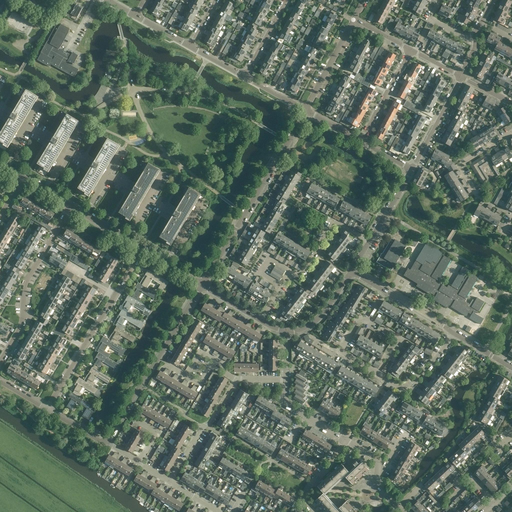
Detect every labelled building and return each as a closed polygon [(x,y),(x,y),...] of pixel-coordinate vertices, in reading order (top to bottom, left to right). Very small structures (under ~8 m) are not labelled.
[(70,14),(76,3),(75,3),(76,0),(66,0),(61,9),(62,10),(61,13),(69,18),(71,14),(70,14)] [(227,0),(224,5),(230,9),(233,11),(234,8),(232,7),(233,4),(227,0)] [(467,6),(469,6),(476,10),(477,10),(479,8),(477,7),(479,5),(470,0),(467,6)] [(152,6),(159,10),(162,5),(155,1),(152,6)] [(191,8),(198,11),(201,6),(194,3),(192,1),(191,4),(190,3),(188,6),(191,8)] [(296,6),(302,9),(305,4),(298,1),(296,6)] [(414,5),(423,10),(425,5),(416,1),(414,5)] [(271,6),(264,2),(261,7),(268,11),(271,6)] [(70,18),(69,20),(75,23),(77,18),(83,7),(82,6),(83,6),(81,5),(76,3),(70,14),(71,14),(69,18),(70,18)] [(380,9),(388,13),(391,8),(383,3),(380,9)] [(509,8),(500,3),(498,8),(499,9),(506,13),(506,12),(509,8)] [(443,15),(447,7),(443,4),(438,13),(443,15)] [(227,14),(230,9),(224,5),(221,11),(227,14)] [(423,10),(414,5),(411,10),(420,15),(423,10)] [(159,10),(152,6),(150,12),(153,13),(152,14),(155,16),(156,15),(159,10)] [(259,12),(265,16),(268,11),(261,7),(259,6),(256,11),(259,12)] [(293,11),(299,14),(302,9),(296,6),(293,11)] [(466,11),(475,16),(478,10),(477,10),(476,10),(469,6),(466,11)] [(447,7),(443,15),(448,18),(452,10),(447,7)] [(188,13),(195,16),(198,11),(191,8),(188,13)] [(377,14),(385,19),(388,13),(380,9),(377,14)] [(497,14),(505,18),(508,13),(506,12),(506,13),(499,9),(497,14)] [(331,12),(328,17),(334,20),(337,15),(335,14),(335,12),(332,10),(331,12)] [(227,14),(221,11),(218,16),(225,19),(224,19),(226,20),(227,19),(225,18),(227,14)] [(256,11),(254,16),(262,21),(265,16),(259,12),(256,11)] [(290,16),(296,20),(299,14),(293,11),(290,16)] [(466,11),(464,16),(469,19),(472,21),(475,16),(466,11)] [(186,18),(192,22),(195,16),(188,13),(186,18)] [(466,24),(469,19),(464,16),(459,13),(457,15),(460,16),(458,20),(457,22),(458,23),(462,25),(463,25),(464,23),(466,24)] [(385,19),(377,14),(374,20),(382,24),(385,19)] [(495,23),(496,22),(497,21),(502,24),(505,18),(497,14),(494,19),(491,18),(490,20),(495,23)] [(222,24),(224,19),(225,19),(218,16),(215,21),(222,24)] [(249,23),(252,25),(256,27),(257,25),(259,26),(262,21),(254,16),(251,21),(250,21),(249,23)] [(287,21),(293,25),(296,20),(290,16),(287,21)] [(325,22),(331,26),(334,20),(328,17),(325,22)] [(183,23),(189,27),(192,22),(186,18),(183,23)] [(396,18),(393,24),(396,26),(393,30),(399,33),(403,26),(400,25),(402,21),(396,18)] [(212,26),(219,29),(222,24),(215,21),(212,26)] [(284,26),(291,30),(293,25),(287,21),(284,26)] [(72,52),(72,54),(71,55),(59,48),(70,29),(57,22),(47,42),(53,46),(52,47),(46,44),(37,60),(50,67),(51,64),(74,77),(79,69),(72,66),(73,64),(73,65),(78,56),(72,52)] [(322,27),(329,31),(331,26),(325,22),(322,27)] [(189,27),(183,23),(179,29),(182,31),(183,30),(186,32),(189,27)] [(403,26),(399,33),(405,36),(410,26),(408,24),(406,28),(403,26)] [(251,27),(248,32),(248,33),(255,36),(258,31),(255,29),(256,27),(252,25),(250,27),(251,27)] [(221,31),(219,29),(212,26),(210,31),(216,35),(218,36),(221,31)] [(291,30),(284,26),(281,31),(288,35),(291,30)] [(410,26),(405,36),(410,39),(414,32),(411,31),(413,27),(410,26)] [(319,32),(326,36),(329,31),(322,27),(319,32)] [(424,35),(420,41),(423,43),(425,40),(427,41),(429,38),(432,40),(436,33),(430,29),(429,32),(426,37),(424,35)] [(210,31),(207,36),(213,40),(216,35),(210,31)] [(243,36),(252,41),(255,36),(248,33),(248,32),(246,31),(243,36)] [(287,41),(290,36),(288,35),(281,31),(279,37),(287,41)] [(414,32),(410,39),(416,43),(418,40),(420,41),(424,35),(421,34),(422,32),(419,31),(418,34),(414,32)] [(317,38),(323,41),(326,36),(319,32),(317,38)] [(491,44),(495,35),(490,32),(487,38),(485,37),(482,42),(485,44),(486,41),(491,44)] [(436,33),(432,40),(435,41),(434,45),(433,45),(430,50),(433,52),(442,36),(436,33)] [(491,44),(496,46),(499,41),(501,38),(495,35),(491,44)] [(213,46),(215,41),(216,41),(213,40),(207,36),(204,41),(207,43),(207,44),(210,46),(211,45),(213,46)] [(243,43),(249,46),(252,41),(243,36),(241,42),(243,43)] [(442,36),(433,52),(436,53),(439,48),(438,48),(440,44),(443,46),(447,39),(442,36)] [(312,42),(314,43),(320,46),(323,41),(317,38),(314,37),(312,42)] [(361,44),(368,47),(371,42),(364,38),(361,44)] [(447,39),(443,46),(447,48),(445,51),(442,56),(444,58),(453,42),(447,39)] [(275,41),(272,46),(279,49),(281,50),(285,43),(279,40),(278,42),(275,41)] [(499,52),(504,44),(499,41),(496,46),(494,49),(499,52)] [(450,53),(453,54),(454,54),(459,45),(453,42),(444,58),(447,59),(450,54),(450,53)] [(240,48),(246,52),(249,46),(243,43),(240,48)] [(359,49),(365,52),(368,47),(361,44),(359,49)] [(499,52),(498,54),(503,57),(504,55),(509,46),(504,44),(499,52)] [(465,48),(459,45),(454,54),(453,54),(453,55),(455,57),(457,53),(461,55),(465,48)] [(270,51),(276,54),(279,49),(272,46),(270,51)] [(309,53),(315,56),(318,51),(309,46),(307,49),(310,51),(309,53)] [(235,52),(237,53),(243,57),(246,52),(240,48),(238,51),(236,50),(235,52)] [(356,54),(362,57),(365,52),(359,49),(356,54)] [(267,56),(273,60),(276,54),(270,51),(267,56)] [(386,57),(393,61),(396,55),(389,52),(386,57)] [(243,57),(237,53),(234,58),(231,56),(229,59),(236,63),(238,60),(241,62),(243,57)] [(306,58),(312,61),(315,56),(309,53),(306,58)] [(353,59),(361,63),(362,61),(361,60),(362,57),(356,54),(353,59)] [(481,59),(489,64),(492,59),(490,57),(483,54),(481,59)] [(264,61),(270,65),(273,60),(267,56),(264,61)] [(384,63),(390,66),(393,61),(386,57),(384,63)] [(303,63),(310,66),(312,61),(306,58),(303,63)] [(350,64),(359,68),(361,63),(353,59),(350,64)] [(478,64),(487,69),(489,64),(481,59),(478,64)] [(261,66),(267,70),(270,65),(264,61),(261,66)] [(300,68),(307,72),(310,66),(303,63),(300,68)] [(390,66),(384,63),(381,67),(388,71),(390,66)] [(413,65),(411,70),(417,74),(420,68),(421,65),(416,63),(415,66),(413,65)] [(359,68),(350,64),(348,69),(356,73),(359,68)] [(475,69),(484,74),(487,69),(478,64),(475,69)] [(267,70),(261,66),(258,72),(262,74),(261,75),(264,76),(264,75),(265,75),(267,70)] [(388,71),(381,67),(378,72),(385,76),(388,71)] [(298,73),(304,77),(307,72),(300,68),(298,73)] [(484,74),(475,69),(472,74),(481,79),(484,74)] [(417,74),(411,70),(408,75),(414,79),(417,74)] [(376,78),(382,81),(385,76),(378,72),(376,78)] [(295,78),(301,82),(304,77),(298,73),(295,78)] [(496,82),(498,84),(503,75),(498,73),(491,86),(494,87),(496,82)] [(342,80),(348,83),(350,84),(352,81),(350,80),(351,78),(345,74),(342,80)] [(405,80),(412,84),(414,79),(408,75),(405,80)] [(446,81),(443,79),(443,78),(438,75),(437,78),(439,79),(437,84),(443,88),(445,85),(446,85),(447,83),(446,83),(446,82),(445,82),(446,81)] [(501,90),(507,78),(503,75),(498,84),(501,85),(499,89),(501,90)] [(292,84),(298,87),(301,82),(295,78),(292,84)] [(382,81),(376,78),(373,83),(379,86),(382,81)] [(507,78),(501,90),(503,92),(505,87),(507,88),(511,80),(507,78)] [(339,85),(346,88),(348,83),(342,80),(339,85)] [(412,84),(405,80),(402,85),(409,89),(412,84)] [(290,83),(289,84),(287,89),(292,92),(292,90),(296,92),(298,87),(292,84),(290,83)] [(434,89),(440,93),(443,88),(437,84),(434,89)] [(474,89),(466,84),(463,89),(472,94),(474,89)] [(346,88),(339,85),(336,90),(343,93),(346,88)] [(400,91),(406,94),(409,89),(402,85),(400,91)] [(365,92),(367,93),(374,97),(377,91),(368,87),(365,92)] [(431,95),(438,98),(440,93),(434,89),(431,95)] [(461,94),(469,98),(472,94),(463,89),(461,94)] [(3,114),(9,118),(0,133),(0,141),(4,144),(3,145),(8,148),(38,97),(26,90),(14,110),(8,107),(3,114)] [(336,90),(334,95),(343,100),(346,95),(343,93),(336,90)] [(406,94),(400,91),(397,96),(403,99),(406,94)] [(365,98),(371,102),(374,97),(367,93),(365,98)] [(458,98),(467,103),(469,98),(461,94),(458,98)] [(334,95),(331,100),(339,104),(340,105),(343,100),(334,95)] [(428,100),(435,103),(438,98),(431,95),(428,100)] [(491,99),(486,97),(482,105),(487,108),(491,99)] [(362,103),(368,107),(371,102),(365,98),(362,103)] [(467,103),(458,98),(456,103),(465,107),(467,103)] [(491,110),(492,108),(493,107),(496,102),(491,99),(487,108),(491,110)] [(328,105),(335,109),(336,109),(339,104),(331,100),(328,105)] [(426,105),(432,108),(435,103),(428,100),(426,105)] [(391,106),(398,110),(401,104),(394,101),(391,106)] [(359,108),(366,112),(368,110),(367,109),(368,107),(362,103),(359,108)] [(466,108),(465,107),(456,103),(453,107),(458,110),(462,112),(464,113),(466,108)] [(335,109),(328,105),(326,110),(332,114),(335,109)] [(432,108),(426,105),(424,107),(422,106),(421,108),(429,113),(432,108)] [(398,110),(391,106),(389,111),(395,115),(398,110)] [(499,116),(507,111),(505,106),(502,108),(496,111),(499,116)] [(192,118),(195,113),(189,109),(188,111),(182,108),(181,111),(192,118)] [(366,112),(359,108),(356,114),(363,117),(366,112)] [(467,114),(464,113),(462,112),(458,110),(457,112),(452,110),(451,112),(464,119),(467,114)] [(386,116),(392,120),(395,115),(389,111),(386,116)] [(507,111),(499,116),(502,120),(510,115),(507,111)] [(218,146),(161,112),(153,125),(210,159),(218,146)] [(466,120),(464,119),(451,112),(450,114),(454,116),(453,119),(462,123),(463,124),(466,120)] [(352,118),(354,119),(360,122),(363,117),(356,114),(355,113),(352,118)] [(49,172),(79,121),(67,114),(55,135),(48,131),(44,139),(50,142),(37,164),(45,168),(44,169),(49,172)] [(418,114),(415,119),(417,120),(424,123),(427,118),(420,115),(418,114)] [(511,120),(511,117),(510,115),(502,120),(505,125),(511,120)] [(392,120),(386,116),(383,121),(389,125),(392,120)] [(360,122),(354,119),(351,124),(357,127),(360,122)] [(415,119),(412,124),(415,125),(421,129),(424,123),(417,120),(415,119)] [(446,121),(459,128),(462,123),(453,119),(452,121),(447,119),(446,121)] [(380,126),(387,130),(389,125),(383,121),(380,126)] [(459,128),(446,121),(445,123),(450,125),(448,128),(457,132),(459,128)] [(412,130),(418,134),(421,129),(415,125),(412,130)] [(378,131),(384,135),(387,130),(380,126),(378,131)] [(497,135),(496,133),(494,130),(492,128),(492,126),(487,129),(492,137),(497,135)] [(481,130),(483,132),(488,140),(492,137),(487,129),(486,127),(481,130)] [(442,130),(455,137),(457,132),(448,128),(447,130),(443,128),(442,130)] [(409,135),(416,139),(418,134),(412,130),(409,135)] [(455,137),(442,130),(440,132),(445,134),(444,137),(452,141),(455,137)] [(384,135),(378,131),(375,137),(381,140),(384,135)] [(483,132),(478,134),(483,143),(488,140),(483,132)] [(478,134),(474,137),(479,145),(483,143),(478,134)] [(416,139),(409,135),(407,140),(413,144),(416,139)] [(452,141),(444,137),(442,139),(438,137),(437,139),(450,146),(452,141)] [(469,140),(471,142),(475,148),(479,145),(474,137),(470,140),(469,140)] [(89,155),(89,156),(84,163),(91,167),(78,188),(86,193),(85,194),(89,197),(120,146),(108,138),(95,159),(89,155)] [(404,146),(410,149),(413,144),(407,140),(404,139),(403,141),(405,143),(404,146)] [(511,157),(511,154),(505,143),(502,144),(505,148),(503,150),(508,158),(509,159),(511,157)] [(399,150),(401,151),(405,153),(404,153),(406,155),(407,154),(410,149),(404,146),(402,144),(399,150)] [(496,148),(504,161),(508,158),(503,150),(501,151),(498,147),(496,148)] [(494,155),(499,163),(504,161),(496,148),(494,149),(496,154),(494,155)] [(431,157),(435,160),(440,151),(435,149),(431,157)] [(444,154),(440,151),(435,160),(440,162),(444,154)] [(499,163),(494,155),(492,156),(489,152),(487,153),(492,161),(494,165),(495,166),(499,163)] [(481,157),(486,165),(492,161),(487,153),(481,157)] [(447,160),(449,156),(444,154),(440,162),(444,165),(447,160)] [(486,165),(481,157),(475,161),(480,169),(486,165)] [(447,160),(444,165),(443,166),(447,169),(453,163),(447,160)] [(474,172),(480,169),(475,161),(469,164),(474,172)] [(130,221),(161,170),(149,163),(136,184),(130,180),(125,188),(131,191),(119,212),(126,217),(125,218),(130,221)] [(452,171),(457,168),(453,163),(447,169),(450,172),(444,176),(447,180),(459,172),(458,171),(454,173),(452,171)] [(419,168),(417,173),(425,178),(428,173),(429,174),(430,172),(428,170),(427,172),(419,168)] [(482,168),(475,173),(478,179),(486,174),(482,168)] [(288,177),(297,182),(301,174),(296,171),(294,173),(291,172),(288,177)] [(460,175),(459,172),(447,180),(449,185),(458,179),(456,177),(460,175)] [(417,173),(414,178),(423,182),(425,178),(417,173)] [(486,174),(478,179),(480,182),(481,182),(483,185),(490,181),(486,174)] [(286,181),(294,186),(297,182),(288,177),(286,181)] [(423,182),(414,178),(412,182),(420,187),(423,182)] [(449,185),(452,189),(465,181),(463,179),(459,182),(458,179),(449,185)] [(283,186),(292,191),(294,186),(286,181),(283,186)] [(466,183),(465,181),(452,189),(455,193),(463,188),(462,186),(466,183)] [(309,199),(311,196),(311,197),(316,186),(312,183),(306,194),(307,194),(305,197),(309,199)] [(280,190),(289,195),(292,191),(283,186),(280,190)] [(316,186),(311,197),(315,199),(316,197),(321,189),(316,186)] [(172,216),(159,237),(167,241),(166,243),(167,241),(171,244),(170,245),(171,245),(174,240),(173,239),(197,198),(200,194),(201,195),(201,194),(189,187),(177,208),(170,204),(166,212),(172,216)] [(464,191),(463,188),(455,193),(457,197),(470,190),(469,188),(464,191)] [(321,200),(326,191),(321,189),(316,197),(321,200)] [(278,195),(286,200),(289,195),(280,190),(278,195)] [(467,195),(471,192),(470,190),(457,197),(460,202),(469,197),(467,195)] [(326,191),(321,200),(325,202),(330,194),(326,191)] [(330,194),(325,202),(330,205),(335,196),(330,194)] [(286,200),(278,195),(275,199),(277,201),(278,201),(284,204),(286,200)] [(21,203),(22,204),(26,206),(30,199),(25,196),(23,199),(20,197),(16,204),(19,206),(21,203)] [(335,196),(330,205),(335,208),(334,210),(336,211),(338,206),(336,205),(340,199),(335,196)] [(30,199),(26,206),(32,210),(37,203),(37,202),(36,201),(35,202),(30,199)] [(474,213),(474,214),(479,216),(483,207),(481,206),(483,202),(481,200),(478,205),(474,213)] [(275,205),(283,211),(286,206),(284,204),(278,201),(277,201),(275,205)] [(338,206),(336,211),(337,212),(339,210),(343,212),(348,203),(343,201),(340,207),(338,206)] [(32,210),(38,214),(43,207),(43,206),(40,204),(40,205),(37,203),(32,210)] [(348,203),(343,212),(348,215),(353,206),(348,203)] [(483,218),(490,205),(488,204),(486,209),(483,207),(479,216),(483,218)] [(272,210),(280,215),(283,211),(275,205),(272,210)] [(488,221),(492,212),(490,211),(492,206),(491,206),(490,205),(483,218),(488,221)] [(353,206),(348,215),(352,217),(357,209),(353,206)] [(38,214),(44,217),(48,210),(49,210),(49,209),(46,208),(43,207),(38,214)] [(357,209),(352,217),(357,220),(362,211),(357,209)] [(492,212),(488,221),(492,223),(499,210),(497,209),(495,214),(492,212)] [(48,210),(44,217),(50,221),(55,213),(52,211),(52,212),(49,210),(48,210)] [(280,215),(272,210),(269,214),(278,219),(280,215)] [(501,211),(499,210),(492,223),(497,226),(502,217),(499,216),(501,211)] [(11,217),(12,217),(11,218),(19,222),(22,217),(24,218),(25,215),(22,213),(17,211),(16,213),(15,212),(13,216),(12,215),(11,217)] [(362,211),(357,220),(362,222),(366,214),(362,211)] [(267,219),(275,224),(278,219),(269,214),(267,219)] [(366,214),(362,222),(367,225),(371,216),(366,214)] [(19,222),(11,218),(9,221),(8,222),(8,223),(17,228),(20,223),(19,222)] [(264,224),(272,229),(275,224),(267,219),(264,224)] [(5,228),(12,233),(13,233),(17,228),(8,223),(6,226),(5,227),(5,228)] [(272,229),(264,224),(261,228),(270,233),(272,229)] [(39,225),(36,230),(42,234),(43,234),(46,229),(39,225)] [(9,238),(12,233),(5,228),(3,232),(2,231),(1,233),(2,233),(9,238)] [(254,232),(262,238),(265,233),(257,228),(254,232)] [(347,236),(348,235),(348,234),(348,233),(347,232),(342,228),(338,232),(342,235),(340,237),(348,243),(351,239),(347,236)] [(68,242),(69,240),(73,233),(74,232),(71,231),(70,231),(67,229),(65,234),(62,232),(59,237),(68,242)] [(33,235),(40,239),(41,237),(43,234),(42,234),(36,230),(33,235)] [(251,237),(260,242),(262,238),(254,232),(251,237)] [(278,232),(273,241),(278,244),(283,235),(278,232)] [(0,239),(6,243),(9,238),(2,233),(0,236),(0,239)] [(69,240),(74,244),(79,236),(76,234),(76,235),(73,233),(69,240)] [(30,240),(37,244),(39,241),(38,241),(40,239),(33,235),(30,240)] [(283,235),(278,244),(282,246),(287,238),(283,235)] [(74,244),(80,247),(84,240),(85,240),(85,239),(82,237),(82,238),(79,236),(74,244)] [(248,242),(257,247),(260,242),(251,237),(248,242)] [(333,239),(344,248),(348,243),(340,237),(338,240),(334,237),(333,239)] [(287,238),(282,246),(287,249),(292,241),(287,238)] [(376,262),(390,271),(391,271),(395,265),(406,246),(405,245),(406,243),(406,242),(401,239),(401,240),(398,239),(397,241),(395,239),(395,240),(391,238),(382,254),(381,253),(381,254),(376,262)] [(346,249),(344,248),(333,239),(332,240),(335,243),(333,246),(341,252),(343,253),(346,249)] [(37,244),(30,240),(27,245),(34,249),(35,247),(37,244)] [(80,247),(86,250),(90,243),(91,243),(88,241),(87,242),(85,240),(84,240),(80,247)] [(290,254),(296,243),(292,241),(287,249),(285,251),(290,254)] [(246,246),(254,251),(257,247),(248,242),(246,246)] [(86,250),(92,254),(96,247),(97,246),(94,244),(93,245),(90,243),(86,250)] [(296,243),(290,254),(295,257),(296,255),(296,254),(301,246),(296,243)] [(450,259),(448,258),(442,254),(441,253),(440,252),(439,251),(438,250),(437,249),(436,249),(435,248),(433,248),(432,248),(425,244),(414,263),(416,265),(412,271),(408,268),(403,275),(404,276),(404,275),(418,283),(416,286),(430,294),(434,288),(433,287),(436,281),(437,280),(438,281),(450,259)] [(24,250),(31,254),(33,251),(32,251),(34,249),(27,245),(24,250)] [(326,247),(338,256),(341,252),(333,246),(332,248),(328,245),(326,247)] [(243,251),(251,256),(254,251),(246,246),(243,251)] [(300,257),(305,249),(301,246),(296,254),(296,255),(300,257)] [(96,247),(92,254),(97,257),(102,249),(99,248),(96,247)] [(338,256),(326,247),(325,249),(329,252),(327,254),(330,256),(328,258),(332,262),(334,260),(335,260),(338,256)] [(305,260),(310,252),(305,249),(300,257),(305,260)] [(31,254),(24,250),(21,255),(28,259),(28,258),(29,258),(31,254)] [(240,255),(249,260),(251,256),(243,251),(240,255)] [(54,263),(58,257),(53,254),(49,260),(54,263)] [(18,260),(25,264),(27,261),(26,261),(28,259),(21,255),(18,260)] [(249,260),(240,255),(237,260),(246,265),(249,260)] [(108,262),(115,266),(116,266),(117,264),(119,260),(112,256),(108,262)] [(59,266),(63,260),(58,257),(54,263),(59,266)] [(11,262),(9,265),(10,266),(12,266),(11,266),(17,270),(18,267),(22,269),(23,267),(25,264),(18,260),(15,265),(11,262)] [(63,260),(59,266),(64,269),(65,268),(68,263),(63,260)] [(334,267),(327,261),(325,263),(321,261),(319,262),(331,271),(334,267)] [(105,267),(112,272),(115,266),(108,262),(105,267)] [(228,266),(223,275),(222,277),(227,280),(228,278),(236,264),(233,262),(232,264),(230,268),(228,266)] [(331,271),(319,262),(318,264),(322,267),(320,270),(328,276),(331,271)] [(232,280),(237,272),(236,271),(238,267),(238,268),(239,266),(236,264),(228,278),(232,280)] [(12,270),(9,275),(15,279),(18,274),(15,272),(17,270),(11,266),(12,266),(10,266),(9,265),(8,268),(12,270)] [(112,272),(105,267),(102,273),(109,277),(109,278),(110,276),(110,275),(112,272)] [(447,287),(436,281),(433,287),(434,288),(430,294),(435,296),(433,299),(448,308),(450,305),(451,306),(451,307),(465,315),(466,316),(468,313),(470,314),(472,311),(473,311),(469,318),(480,324),(483,319),(475,314),(475,313),(477,314),(484,302),(477,298),(472,305),(460,298),(461,296),(465,298),(477,277),(471,274),(469,276),(467,274),(464,279),(463,278),(468,270),(463,267),(451,286),(457,289),(462,281),(463,281),(457,290),(448,285),(447,287)] [(313,271),(325,280),(328,276),(320,270),(318,272),(314,269),(313,271)] [(168,275),(165,280),(161,278),(154,274),(155,274),(148,270),(144,277),(146,278),(142,285),(147,288),(152,279),(153,280),(161,284),(160,285),(158,288),(160,289),(162,291),(164,288),(165,288),(168,283),(170,284),(173,278),(168,275)] [(314,278),(321,284),(325,280),(313,271),(311,272),(315,275),(314,278)] [(237,272),(232,280),(237,283),(242,275),(237,272)] [(88,276),(101,284),(103,282),(105,283),(109,277),(102,273),(98,278),(90,273),(88,276)] [(9,275),(6,280),(12,284),(14,282),(14,283),(16,280),(15,279),(9,275)] [(66,277),(64,275),(61,280),(69,285),(70,283),(69,282),(71,279),(69,278),(66,277)] [(242,275),(237,283),(241,286),(246,277),(242,275)] [(246,277),(241,286),(246,288),(244,292),(246,293),(247,291),(248,289),(249,289),(252,283),(250,282),(251,280),(246,277)] [(321,284),(314,278),(312,280),(308,277),(306,279),(318,288),(320,290),(323,285),(321,284)] [(83,278),(82,281),(88,286),(85,291),(93,296),(98,287),(83,278)] [(246,293),(251,296),(257,286),(259,283),(261,279),(260,278),(257,282),(256,282),(255,284),(252,283),(249,289),(248,289),(247,291),(246,293)] [(309,284),(305,288),(313,294),(314,292),(314,293),(318,288),(306,279),(305,281),(309,284)] [(3,285),(9,289),(12,284),(6,280),(3,285)] [(58,285),(65,289),(67,286),(67,287),(69,285),(61,280),(58,285)] [(154,299),(157,294),(147,288),(142,285),(138,282),(134,290),(136,291),(134,295),(132,297),(132,298),(139,302),(141,299),(139,297),(142,292),(143,292),(154,299)] [(262,288),(256,299),(260,302),(262,300),(261,300),(266,291),(267,291),(268,288),(270,284),(269,283),(266,288),(265,287),(264,290),(262,288)] [(0,290),(6,294),(9,289),(3,285),(0,290)] [(55,290),(63,295),(64,293),(63,292),(65,289),(58,285),(55,290)] [(356,290),(363,294),(366,289),(359,285),(356,290)] [(257,286),(251,296),(256,299),(262,288),(257,286)] [(293,289),(305,298),(308,294),(311,296),(313,294),(305,288),(304,290),(300,288),(299,290),(295,287),(293,289)] [(294,297),(302,303),(305,298),(293,289),(292,291),(296,294),(294,297)] [(52,296),(59,299),(61,296),(62,297),(63,295),(55,290),(52,296)] [(353,295),(360,299),(363,294),(356,290),(353,295)] [(93,296),(85,291),(82,297),(90,301),(93,296)] [(261,300),(262,300),(266,302),(271,294),(267,291),(266,291),(261,300)] [(124,308),(122,310),(129,314),(131,315),(133,313),(131,312),(131,311),(129,310),(132,305),(133,305),(144,312),(143,313),(148,315),(152,309),(152,310),(152,309),(147,307),(147,306),(139,302),(132,298),(132,297),(128,295),(124,303),(126,304),(124,307),(124,308)] [(350,300),(357,304),(360,299),(353,295),(350,300)] [(50,299),(49,300),(57,305),(58,303),(57,302),(59,299),(52,296),(51,296),(50,298),(50,299)] [(302,303),(294,297),(292,299),(288,296),(287,298),(300,308),(303,304),(302,303)] [(90,301),(82,297),(79,302),(86,307),(90,301)] [(287,305),(295,311),(297,313),(300,308),(287,298),(285,300),(289,303),(287,305)] [(46,305),(53,309),(55,306),(56,306),(57,305),(49,300),(46,305)] [(357,304),(350,300),(347,304),(347,305),(353,308),(354,309),(357,304)] [(205,303),(201,310),(206,313),(212,302),(211,301),(208,305),(205,303)] [(378,309),(379,309),(383,312),(388,304),(384,301),(378,309)] [(86,307),(79,302),(75,308),(83,312),(86,307)] [(212,302),(206,313),(210,315),(214,309),(212,307),(214,303),(212,302)] [(342,308),(350,313),(353,308),(347,305),(347,304),(345,303),(342,308)] [(280,306),(292,315),(295,311),(287,305),(286,307),(282,304),(280,306)] [(388,304),(383,312),(388,315),(393,306),(388,304)] [(43,310),(51,315),(52,313),(51,312),(53,309),(46,305),(43,310)] [(214,309),(210,315),(215,318),(221,307),(220,306),(217,310),(214,309)] [(282,320),(283,319),(285,321),(286,321),(288,319),(289,319),(292,315),(280,306),(279,308),(283,311),(281,313),(280,313),(278,316),(282,320)] [(393,306),(388,315),(392,318),(398,309),(393,306)] [(221,307),(215,318),(220,321),(221,320),(221,319),(224,314),(221,313),(224,308),(221,307)] [(83,312),(75,308),(72,313),(80,318),(83,312)] [(342,308),(339,313),(347,318),(349,314),(350,315),(351,314),(350,313),(342,308)] [(403,315),(401,314),(402,312),(398,309),(392,318),(397,320),(396,322),(398,323),(399,321),(403,315)] [(44,317),(42,320),(47,323),(49,320),(47,319),(49,316),(50,316),(51,315),(43,310),(42,312),(42,311),(40,315),(41,315),(40,315),(44,317)] [(119,319),(118,321),(117,322),(116,325),(117,326),(122,329),(123,329),(124,326),(123,325),(126,320),(137,326),(141,329),(144,323),(140,321),(131,315),(129,314),(122,310),(117,317),(119,319)] [(225,322),(232,311),(230,310),(228,314),(225,312),(224,314),(221,319),(221,320),(225,322)] [(232,311),(225,322),(230,325),(234,318),(232,317),(234,312),(232,311)] [(80,318),(72,313),(69,319),(76,323),(80,318)] [(347,318),(339,313),(336,318),(344,323),(345,324),(349,326),(350,324),(346,322),(347,322),(345,321),(347,318)] [(403,324),(408,316),(404,313),(403,315),(399,321),(403,324)] [(235,328),(241,317),(239,316),(237,320),(234,318),(230,325),(235,328)] [(408,316),(403,324),(408,327),(413,318),(408,316)] [(241,317),(235,328),(239,331),(243,324),(241,322),(243,318),(241,317)] [(339,327),(341,328),(344,323),(336,318),(333,323),(339,327)] [(413,318),(408,327),(413,330),(418,321),(413,318)] [(65,324),(73,329),(76,323),(69,319),(65,324)] [(190,319),(189,321),(200,328),(203,323),(196,319),(194,322),(190,319)] [(34,326),(40,329),(43,325),(46,326),(47,323),(42,320),(41,323),(37,320),(34,326)] [(200,328),(189,321),(188,323),(192,326),(190,328),(197,333),(200,328)] [(243,324),(239,331),(244,333),(251,322),(249,321),(246,325),(243,324)] [(418,321),(413,330),(417,332),(422,324),(418,321)] [(251,322),(244,333),(248,336),(253,329),(250,328),(252,323),(251,322)] [(336,332),(339,327),(333,323),(331,322),(328,327),(336,332)] [(66,333),(70,335),(71,335),(72,334),(72,333),(73,332),(72,331),(73,329),(65,324),(62,330),(55,326),(53,329),(64,336),(66,333)] [(422,324),(417,332),(422,335),(427,327),(422,324)] [(5,326),(1,333),(6,336),(10,329),(5,326)] [(40,329),(34,326),(31,331),(37,335),(40,329)] [(113,338),(112,338),(111,341),(118,345),(120,342),(118,341),(121,335),(121,336),(122,335),(133,342),(136,337),(123,329),(122,329),(117,326),(112,333),(114,334),(112,338),(113,338)] [(253,339),(260,328),(258,327),(255,331),(253,329),(248,336),(253,339)] [(325,332),(333,337),(336,332),(328,327),(325,332)] [(426,338),(431,329),(427,327),(422,335),(426,338)] [(183,331),(195,337),(197,333),(190,328),(189,331),(185,329),(183,331)] [(258,342),(262,335),(259,333),(262,329),(260,328),(253,339),(258,342)] [(63,346),(66,340),(63,338),(64,336),(53,329),(52,331),(59,335),(55,341),(63,346)] [(431,329),(426,338),(431,341),(436,332),(431,329)] [(28,336),(34,339),(37,335),(31,331),(28,336)] [(185,338),(192,342),(195,337),(183,331),(182,332),(187,335),(185,338)] [(333,337),(325,332),(322,337),(330,342),(333,337)] [(435,343),(440,335),(436,332),(431,341),(435,343)] [(205,349),(212,337),(207,335),(203,342),(206,343),(203,348),(205,349)] [(360,346),(365,337),(360,335),(359,336),(358,339),(357,341),(355,343),(360,346)] [(25,341),(32,344),(34,339),(28,336),(25,341)] [(101,345),(99,348),(101,349),(99,352),(106,357),(106,356),(108,353),(104,351),(108,346),(119,353),(122,348),(118,345),(111,341),(103,336),(99,344),(101,345)] [(212,337),(205,349),(207,350),(210,346),(212,347),(216,340),(212,337)] [(365,337),(360,346),(364,349),(370,340),(365,337)] [(178,340),(189,347),(192,342),(185,338),(183,340),(179,338),(178,340)] [(179,347),(186,351),(189,347),(178,340),(177,342),(181,344),(179,347)] [(215,354),(221,343),(216,340),(212,347),(215,349),(213,353),(215,354)] [(370,340),(364,349),(369,351),(374,343),(370,340)] [(22,346),(29,349),(32,344),(25,341),(22,346)] [(52,347),(59,351),(62,347),(63,348),(64,346),(63,346),(55,341),(52,347)] [(300,352),(305,344),(301,341),(300,342),(298,341),(293,348),(300,352)] [(221,343),(215,354),(217,355),(219,351),(222,353),(226,346),(221,343)] [(374,343),(369,351),(374,354),(379,346),(374,343)] [(303,357),(310,346),(305,344),(300,352),(299,354),(303,357)] [(419,350),(411,344),(408,348),(416,354),(418,355),(420,352),(420,353),(421,353),(422,351),(421,351),(419,349),(419,350)] [(29,349),(22,346),(19,351),(25,354),(29,349)] [(224,360),(230,349),(226,346),(222,353),(225,354),(222,359),(224,360)] [(310,346),(303,357),(308,360),(309,358),(314,349),(310,346)] [(380,358),(384,353),(382,351),(383,349),(379,346),(374,354),(380,358)] [(453,348),(464,357),(468,352),(470,354),(472,352),(466,347),(464,349),(460,346),(458,349),(454,346),(453,348)] [(48,352),(56,357),(59,351),(52,347),(48,352)] [(172,349),(184,356),(186,351),(179,347),(178,350),(174,347),(172,349)] [(419,349),(421,351),(430,356),(432,353),(425,350),(421,347),(419,349)] [(416,354),(408,348),(405,352),(412,358),(416,354)] [(454,355),(461,361),(463,362),(467,358),(464,357),(453,348),(452,350),(455,352),(454,355)] [(174,356),(181,361),(184,356),(172,349),(171,351),(176,353),(174,356)] [(231,359),(236,352),(230,349),(224,360),(226,361),(228,357),(231,359)] [(313,360),(319,352),(314,349),(309,358),(313,360)] [(22,359),(23,359),(25,354),(19,351),(16,356),(22,359)] [(45,358),(53,362),(56,357),(48,352),(45,358)] [(96,361),(93,367),(92,367),(99,372),(100,371),(102,368),(100,367),(103,362),(114,368),(114,369),(116,371),(120,365),(106,356),(106,357),(99,352),(94,360),(96,361)] [(319,352),(313,360),(318,363),(323,355),(319,352)] [(412,358),(405,352),(401,356),(409,362),(412,358)] [(447,356),(458,365),(461,361),(454,355),(452,357),(448,354),(447,356)] [(323,355),(318,363),(317,365),(321,368),(327,357),(323,355)] [(181,361),(174,356),(172,359),(168,356),(167,359),(178,365),(181,361)] [(409,362),(401,356),(398,360),(406,366),(409,362)] [(460,366),(458,365),(447,356),(445,358),(449,361),(447,363),(457,371),(460,366)] [(327,357),(321,368),(326,371),(328,369),(327,368),(332,360),(327,357)] [(42,363),(50,368),(53,362),(45,358),(42,363)] [(337,363),(332,360),(327,368),(328,369),(332,371),(330,374),(333,375),(336,371),(336,370),(340,363),(338,361),(337,363)] [(398,360),(395,364),(403,370),(406,366),(398,360)] [(38,369),(46,373),(50,368),(42,363),(38,369)] [(341,377),(346,369),(341,366),(343,364),(340,363),(336,370),(336,371),(338,372),(337,374),(341,377)] [(388,370),(389,371),(394,375),(397,377),(403,370),(395,364),(393,363),(388,370)] [(457,371),(447,363),(445,365),(441,363),(440,364),(451,373),(453,375),(457,371)] [(13,375),(17,367),(11,364),(7,371),(13,375)] [(440,372),(441,372),(446,377),(448,378),(451,373),(440,364),(439,366),(442,369),(440,372)] [(19,379),(23,371),(17,367),(13,375),(16,377),(16,378),(18,379),(19,379)] [(88,379),(87,381),(86,382),(93,386),(95,383),(93,382),(96,376),(108,383),(111,378),(100,371),(99,372),(92,367),(93,367),(92,367),(88,374),(90,375),(88,379)] [(161,380),(167,369),(166,368),(163,372),(160,371),(156,378),(161,380)] [(167,369),(161,380),(165,383),(170,376),(167,375),(170,371),(167,369)] [(346,369),(341,377),(346,380),(351,371),(346,369)] [(306,379),(303,377),(305,373),(301,370),(298,374),(297,374),(295,378),(297,379),(306,384),(308,380),(306,379)] [(23,371),(19,379),(25,382),(29,375),(23,371)] [(351,371),(346,380),(350,383),(355,374),(351,371)] [(430,373),(442,382),(445,378),(446,377),(441,372),(439,374),(437,372),(435,375),(432,372),(430,373)] [(431,381),(438,387),(442,382),(430,373),(429,375),(432,378),(431,381)] [(170,386),(177,375),(175,374),(172,378),(170,376),(165,383),(170,386)] [(355,385),(360,377),(355,374),(350,383),(355,385)] [(29,375),(25,382),(31,386),(35,378),(29,375)] [(175,389),(179,382),(176,380),(179,376),(177,375),(170,386),(175,389)] [(497,380),(505,385),(508,380),(500,375),(497,380)] [(218,381),(225,385),(228,380),(221,376),(218,381)] [(73,392),(73,393),(80,397),(82,393),(80,392),(83,387),(95,394),(94,395),(98,398),(102,391),(98,389),(93,386),(86,382),(79,377),(74,385),(76,386),(73,392)] [(360,377),(355,385),(359,388),(364,380),(360,377)] [(35,378),(31,386),(37,389),(41,382),(35,378)] [(179,392),(186,380),(184,379),(182,384),(179,382),(175,389),(179,392)] [(297,384),(307,390),(309,387),(308,386),(308,385),(306,384),(297,379),(295,383),(297,384)] [(184,394),(188,387),(186,386),(188,382),(186,380),(179,392),(184,394)] [(364,380),(359,388),(364,391),(369,382),(364,380)] [(440,388),(438,387),(431,381),(429,383),(425,380),(424,382),(435,391),(437,392),(440,388)] [(494,385),(504,391),(507,386),(505,385),(497,380),(494,385)] [(215,386),(222,390),(225,385),(218,381),(215,386)] [(368,393),(373,385),(369,382),(364,391),(368,393)] [(424,389),(432,395),(435,391),(424,382),(422,384),(426,387),(424,389)] [(305,395),(308,391),(307,390),(297,384),(294,388),(297,389),(305,395)] [(188,397),(195,386),(193,385),(191,389),(188,387),(184,394),(188,397)] [(373,396),(378,388),(373,385),(368,393),(373,396)] [(492,389),(499,394),(502,395),(504,391),(494,385),(492,389)] [(194,400),(198,393),(195,391),(197,387),(195,386),(188,397),(194,400)] [(222,390),(215,386),(212,391),(219,395),(222,390)] [(417,390),(428,399),(432,395),(424,389),(422,391),(418,388),(417,390)] [(296,394),(305,400),(307,396),(305,395),(297,389),(294,393),(296,394)] [(381,391),(393,400),(396,396),(388,390),(387,392),(383,389),(381,391)] [(499,394),(492,389),(489,394),(491,395),(497,399),(497,398),(499,394)] [(240,390),(238,393),(238,394),(246,399),(248,394),(240,390)] [(428,399),(417,390),(416,392),(419,395),(417,397),(425,403),(428,399)] [(219,395),(212,391),(208,397),(210,398),(210,397),(215,401),(216,400),(219,395)] [(382,398),(390,404),(393,400),(381,391),(380,393),(384,396),(382,398)] [(87,408),(82,416),(86,418),(90,410),(89,409),(92,404),(80,397),(73,393),(73,392),(72,392),(68,400),(70,401),(67,406),(74,411),(75,407),(74,406),(76,402),(87,408)] [(236,392),(235,394),(237,395),(235,398),(243,403),(246,399),(238,394),(238,393),(236,392)] [(305,405),(306,402),(307,401),(305,400),(296,394),(294,398),(305,405)] [(488,400),(496,404),(499,400),(497,398),(497,399),(491,395),(488,400)] [(254,404),(257,406),(258,407),(263,398),(259,396),(254,404)] [(207,403),(214,407),(217,401),(216,400),(215,401),(210,397),(210,398),(207,403)] [(235,398),(233,402),(232,403),(240,408),(243,403),(235,398)] [(267,401),(263,398),(258,407),(257,406),(256,408),(258,409),(260,407),(263,409),(267,401)] [(375,399),(386,409),(390,404),(382,398),(380,400),(376,398),(375,399)] [(318,408),(323,411),(327,403),(329,404),(330,402),(328,401),(328,399),(327,399),(325,402),(323,400),(318,408)] [(386,409),(375,399),(373,401),(377,404),(375,407),(378,409),(376,412),(382,416),(384,413),(383,413),(386,409)] [(485,404),(493,409),(496,404),(488,400),(485,404)] [(231,401),(230,403),(232,404),(230,407),(238,412),(240,408),(232,403),(233,402),(231,401)] [(263,409),(266,411),(267,412),(272,404),(267,401),(263,409)] [(404,413),(409,405),(404,402),(402,406),(400,404),(396,411),(398,412),(399,410),(404,413)] [(204,408),(211,412),(214,407),(207,403),(204,408)] [(332,406),(329,404),(327,403),(323,411),(327,414),(332,406)] [(142,418),(148,407),(143,404),(139,411),(142,413),(140,417),(142,418)] [(267,412),(266,411),(265,413),(267,415),(268,413),(271,415),(272,415),(275,410),(277,407),(272,404),(267,412)] [(493,409),(485,404),(483,409),(490,414),(493,409)] [(409,405),(404,413),(408,416),(413,407),(409,405)] [(236,415),(238,412),(230,407),(228,406),(225,410),(233,415),(232,416),(234,418),(235,415),(236,415)] [(332,406),(327,414),(331,416),(336,408),(337,409),(338,407),(336,406),(335,408),(332,406)] [(149,417),(153,410),(148,407),(142,418),(144,419),(146,415),(149,417)] [(413,407),(408,416),(413,418),(418,410),(413,407)] [(211,412),(204,408),(201,413),(208,417),(211,412)] [(341,411),(337,409),(336,408),(331,416),(336,419),(341,411)] [(483,409),(480,414),(490,420),(493,415),(490,414),(483,409)] [(153,410),(149,417),(152,418),(149,422),(151,423),(158,412),(153,410)] [(222,415),(230,420),(232,416),(233,415),(225,410),(222,415)] [(272,415),(271,415),(269,418),(273,420),(274,420),(279,412),(275,410),(272,415)] [(419,424),(423,418),(420,417),(423,413),(418,410),(413,418),(417,421),(417,423),(419,424)] [(158,412),(151,423),(153,425),(156,420),(158,422),(162,415),(158,412)] [(274,420),(273,420),(272,422),(274,423),(275,421),(278,423),(283,415),(279,412),(274,420)] [(487,424),(489,420),(490,420),(480,414),(477,419),(485,423),(487,424)] [(162,415),(158,422),(161,424),(158,428),(160,429),(167,418),(162,415)] [(220,419),(228,424),(227,425),(229,426),(230,424),(228,423),(230,420),(222,415),(220,419)] [(278,423),(282,425),(283,426),(287,418),(288,418),(283,415),(278,423)] [(423,418),(419,424),(421,425),(422,424),(427,427),(432,418),(427,416),(425,419),(423,418)] [(168,428),(172,421),(167,418),(160,429),(162,430),(165,426),(168,428)] [(282,425),(281,427),(283,428),(284,426),(287,428),(292,420),(287,418),(283,426),(282,425)] [(432,418),(427,427),(431,429),(436,421),(432,418)] [(225,429),(227,425),(228,424),(220,419),(217,424),(225,429)] [(436,421),(431,429),(436,432),(441,424),(436,421)] [(361,428),(362,428),(359,433),(364,436),(369,428),(370,428),(371,427),(369,425),(365,422),(361,428)] [(181,430),(188,434),(192,429),(185,424),(181,430)] [(440,435),(445,427),(441,424),(436,432),(440,435)] [(236,434),(241,436),(245,428),(246,429),(248,427),(246,426),(244,428),(241,426),(236,434)] [(484,430),(483,431),(478,427),(476,429),(474,427),(473,429),(474,430),(480,437),(481,437),(482,439),(487,434),(484,430)] [(250,431),(246,429),(245,428),(241,436),(245,439),(250,431)] [(373,430),(370,428),(369,428),(364,436),(368,439),(373,430)] [(142,436),(144,433),(137,429),(133,434),(145,441),(146,439),(142,436)] [(305,429),(300,438),(299,440),(304,443),(305,440),(310,432),(311,433),(313,430),(311,429),(309,432),(305,429)] [(178,435),(185,439),(188,434),(181,430),(178,435)] [(373,430),(368,439),(373,441),(377,433),(379,434),(380,432),(378,431),(377,432),(373,430)] [(470,434),(476,441),(480,437),(474,430),(470,434)] [(250,431),(245,439),(249,442),(254,434),(255,434),(256,432),(254,431),(253,433),(250,431)] [(309,443),(314,435),(311,433),(310,432),(305,440),(309,443)] [(218,442),(218,444),(220,445),(221,443),(219,441),(221,438),(213,433),(210,437),(218,442)] [(377,444),(382,436),(379,434),(377,433),(373,441),(377,444)] [(131,439),(138,443),(139,440),(144,443),(145,441),(133,434),(131,439)] [(254,444),(258,436),(255,434),(254,434),(249,442),(254,444)] [(314,435),(309,443),(314,446),(319,437),(320,438),(321,435),(319,434),(318,437),(314,435)] [(476,441),(470,434),(468,436),(466,435),(465,436),(466,438),(473,444),(476,441)] [(175,440),(182,444),(185,439),(178,435),(175,440)] [(258,436),(254,444),(258,447),(263,439),(264,439),(265,438),(263,436),(262,438),(258,436)] [(382,436),(377,444),(381,446),(386,438),(387,439),(388,437),(386,436),(385,438),(382,436)] [(216,447),(218,444),(218,442),(210,437),(208,442),(216,447)] [(318,448),(323,440),(320,438),(319,437),(314,446),(318,448)] [(391,441),(387,439),(386,438),(381,446),(386,449),(391,441)] [(462,441),(469,448),(473,444),(466,438),(462,441)] [(128,444),(139,450),(140,448),(136,446),(138,443),(131,439),(128,444)] [(262,450),(262,449),(267,441),(264,439),(263,439),(258,447),(262,450)] [(323,440),(318,448),(317,450),(321,453),(323,451),(328,443),(328,442),(329,442),(330,441),(328,439),(327,441),(326,441),(325,441),(323,440)] [(182,444),(175,440),(172,445),(174,446),(179,449),(182,444)] [(267,441),(262,449),(267,452),(272,444),(273,445),(274,443),(272,441),(271,443),(267,441)] [(419,446),(411,441),(408,446),(416,451),(419,446)] [(469,448),(462,441),(460,444),(459,442),(457,444),(458,445),(461,448),(465,452),(469,448)] [(213,451),(212,452),(214,454),(216,451),(214,450),(216,447),(208,442),(205,446),(213,451)] [(332,445),(329,443),(328,443),(323,451),(327,454),(332,445)] [(134,450),(138,452),(139,450),(128,444),(125,448),(132,453),(134,450)] [(276,447),(273,445),(272,444),(267,452),(271,455),(276,447)] [(171,452),(178,456),(181,450),(179,449),(174,446),(171,452)] [(211,455),(212,452),(213,451),(205,446),(203,451),(211,455)] [(406,450),(414,455),(416,451),(408,446),(406,450)] [(276,457),(281,459),(285,451),(287,452),(288,450),(286,449),(285,451),(281,448),(276,457)] [(457,451),(463,458),(467,454),(465,452),(461,448),(457,451)] [(414,455),(406,450),(403,455),(411,460),(414,455)] [(208,460),(207,461),(209,462),(210,460),(209,459),(211,455),(203,451),(200,455),(208,460)] [(290,454),(287,452),(285,451),(281,459),(285,462),(290,454)] [(453,455),(459,462),(463,458),(457,451),(453,455)] [(112,456),(109,454),(105,461),(110,464),(117,453),(115,452),(112,456)] [(168,457),(175,461),(178,456),(171,452),(168,457)] [(117,453),(110,464),(115,467),(119,460),(116,459),(119,454),(117,453)] [(290,454),(285,462),(289,465),(294,456),(295,457),(296,455),(294,454),(293,456),(290,454)] [(205,464),(207,461),(208,460),(200,455),(197,459),(205,464)] [(400,459),(408,464),(411,460),(403,455),(400,459)] [(455,466),(459,462),(453,455),(449,459),(455,466)] [(294,467),(299,459),(295,457),(294,456),(289,465),(294,467)] [(175,461),(168,457),(165,462),(172,466),(175,461)] [(223,457),(218,465),(222,468),(227,460),(223,457)] [(119,470),(126,459),(124,458),(122,462),(119,460),(115,467),(119,470)] [(124,473),(128,466),(125,464),(128,460),(126,459),(119,470),(124,473)] [(205,464),(197,459),(194,464),(203,469),(205,464)] [(299,459),(294,467),(298,470),(303,462),(304,462),(305,460),(303,459),(302,461),(299,459)] [(408,464),(400,459),(398,464),(406,469),(408,469),(410,465),(408,464)] [(222,468),(226,470),(227,471),(232,463),(227,460),(222,468)] [(162,467),(167,470),(169,471),(172,466),(165,462),(162,467)] [(302,472),(307,464),(304,462),(303,462),(298,470),(302,472)] [(362,462),(350,473),(346,477),(352,484),(369,469),(362,462)] [(455,471),(454,469),(455,469),(448,462),(444,466),(450,473),(452,474),(455,471)] [(128,466),(124,473),(129,476),(136,464),(133,463),(131,467),(128,466)] [(227,471),(226,470),(225,472),(227,473),(228,471),(231,473),(236,465),(232,463),(227,471)] [(307,464),(302,472),(307,475),(312,467),(307,464)] [(341,464),(325,479),(317,486),(324,493),(348,471),(341,464)] [(395,468),(403,473),(406,469),(398,464),(395,468)] [(231,473),(234,475),(235,476),(240,468),(236,465),(231,473)] [(476,474),(478,477),(484,471),(485,471),(486,469),(482,465),(474,473),(473,474),(474,476),(476,474)] [(502,469),(510,477),(511,474),(511,471),(506,465),(502,469)] [(440,470),(446,476),(450,473),(444,466),(440,470)] [(235,476),(234,475),(233,477),(235,479),(237,477),(240,479),(245,470),(240,468),(235,476)] [(403,473),(395,468),(393,472),(401,477),(403,473)] [(240,479),(243,481),(244,481),(249,473),(245,470),(240,479)] [(436,474),(443,480),(446,476),(440,470),(436,474)] [(139,484),(146,472),(144,471),(141,475),(138,473),(134,480),(139,484)] [(479,481),(480,482),(481,482),(482,481),(488,474),(485,471),(484,471),(478,477),(481,479),(479,481)] [(144,486),(148,479),(145,477),(147,473),(146,472),(139,484),(144,486)] [(180,480),(185,483),(190,475),(191,475),(192,473),(190,472),(189,474),(185,472),(180,480)] [(401,477),(393,472),(390,477),(398,482),(401,477)] [(244,481),(243,481),(242,482),(244,484),(245,482),(249,484),(254,476),(249,473),(244,481)] [(432,477),(439,484),(443,480),(436,474),(432,477)] [(485,484),(492,478),(488,474),(482,481),(485,484)] [(194,477),(191,475),(190,475),(185,483),(189,485),(194,477)] [(148,479),(144,486),(148,489),(155,478),(153,476),(151,480),(148,479)] [(194,477),(189,485),(193,488),(198,480),(199,481),(201,479),(198,477),(197,479),(194,477)] [(428,481),(435,487),(439,484),(432,477),(428,481)] [(148,489),(152,492),(153,492),(156,487),(157,485),(154,483),(157,479),(155,478),(148,489)] [(492,478),(485,484),(489,488),(496,482),(492,478)] [(198,491),(203,483),(199,481),(198,480),(193,488),(198,491)] [(259,491),(263,483),(259,480),(258,482),(256,481),(251,489),(256,492),(258,490),(259,491)] [(203,483),(198,491),(203,493),(204,491),(208,483),(210,484),(211,482),(209,481),(206,485),(203,483)] [(435,487),(428,481),(424,485),(428,488),(427,489),(429,492),(430,491),(431,491),(435,487)] [(498,491),(500,489),(499,487),(500,486),(496,482),(489,488),(493,493),(496,490),(498,491)] [(208,494),(213,486),(210,484),(208,483),(204,491),(208,494)] [(256,492),(259,494),(260,492),(263,494),(268,485),(263,483),(259,491),(258,490),(256,492)] [(156,497),(163,485),(161,484),(158,488),(156,487),(153,492),(152,492),(151,493),(156,497)] [(163,485),(156,497),(161,499),(165,492),(162,491),(165,486),(163,485)] [(263,494),(266,496),(267,496),(272,488),(268,485),(263,494)] [(208,494),(211,496),(212,496),(217,488),(213,486),(208,494)] [(212,496),(211,496),(210,498),(212,499),(213,497),(217,499),(221,491),(217,488),(212,496)] [(267,496),(266,496),(265,497),(267,499),(268,497),(272,499),(273,497),(277,491),(272,488),(267,496)] [(282,491),(278,489),(277,491),(273,497),(276,499),(278,499),(282,491)] [(165,492),(161,499),(165,502),(172,491),(170,490),(168,494),(165,492)] [(172,491),(165,502),(170,505),(174,498),(171,496),(174,492),(172,491)] [(217,499),(220,501),(221,502),(226,494),(221,491),(217,499)] [(278,499),(276,499),(275,501),(277,502),(279,500),(282,502),(287,494),(282,491),(278,499)] [(423,500),(429,495),(426,491),(420,497),(423,500)] [(315,500),(322,508),(325,511),(339,511),(322,493),(315,500)] [(221,502),(220,501),(219,503),(221,504),(222,502),(226,504),(231,496),(226,494),(221,502)] [(282,502),(285,504),(286,505),(291,497),(287,494),(282,502)] [(174,498),(170,505),(175,508),(181,496),(179,495),(177,499),(174,498)] [(181,496),(175,508),(179,510),(184,504),(181,502),(183,498),(181,496)] [(477,496),(472,501),(471,501),(478,507),(482,503),(478,499),(479,498),(477,496)] [(286,505),(285,504),(284,506),(286,507),(287,505),(291,507),(296,499),(291,497),(286,505)] [(468,504),(474,511),(478,507),(471,501),(472,501),(470,499),(466,502),(468,504)] [(339,507),(343,511),(357,511),(346,501),(339,507)] [(411,507),(415,511),(421,505),(417,501),(411,507)]
